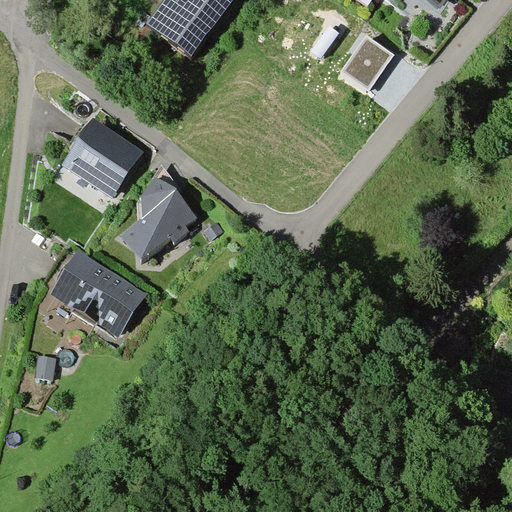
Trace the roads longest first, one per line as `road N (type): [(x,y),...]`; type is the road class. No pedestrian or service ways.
road 1 (residential): [(295,246),(54,64),(30,31)]
road 2 (residential): [(295,246),(501,0)]
road 3 (residential): [(511,467),(295,246)]
road 4 (residential): [(0,287),(30,31)]
